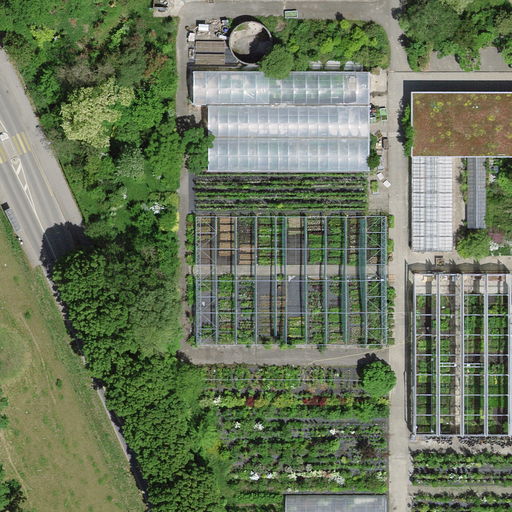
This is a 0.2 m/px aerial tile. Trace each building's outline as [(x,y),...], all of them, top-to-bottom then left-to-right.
[(195,66),(195,102),(209,102),(209,168),(371,168),(372,66),(195,66)] [(511,92),(411,91),(411,154),(452,155),(511,156),(511,92)] [(411,154),(411,250),(452,250),(452,155),(411,154)] [(510,271),(414,271),(413,433),(510,433),(510,271)] [(387,511),(388,491),(288,492),(288,511),(387,511)]
